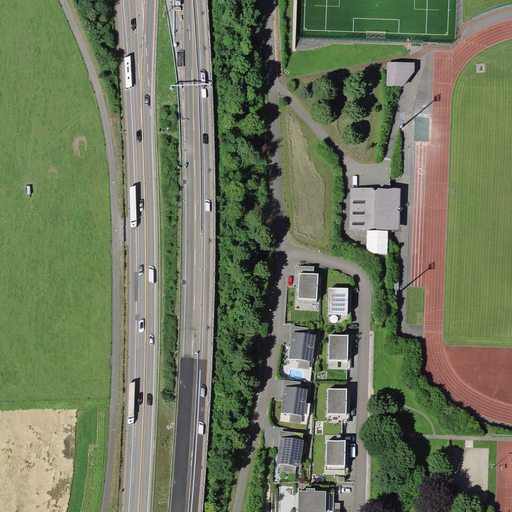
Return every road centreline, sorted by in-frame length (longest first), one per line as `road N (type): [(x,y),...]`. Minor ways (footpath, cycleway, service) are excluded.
road 1 (track): [(103,511),(115,339),(108,123),(59,0)]
road 2 (motorway): [(132,0),(147,251),(138,511)]
road 3 (motorway): [(182,511),(195,244),(187,0)]
road 4 (residential): [(360,511),(362,279),(312,257),(280,254)]
road 5 (residential): [(280,254),(272,367),(248,448)]
road 6 (residential): [(271,80),(280,254)]
